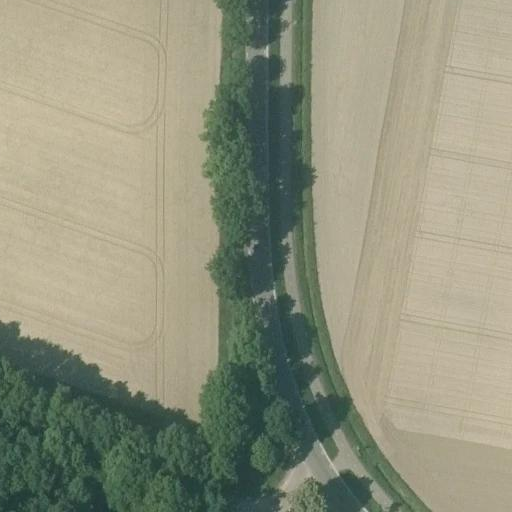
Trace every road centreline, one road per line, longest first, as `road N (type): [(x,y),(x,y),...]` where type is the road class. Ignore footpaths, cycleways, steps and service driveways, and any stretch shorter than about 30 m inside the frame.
road 1 (tertiary): [(325,480),(277,380),(261,298),(253,0)]
road 2 (track): [(247,511),(7,430)]
